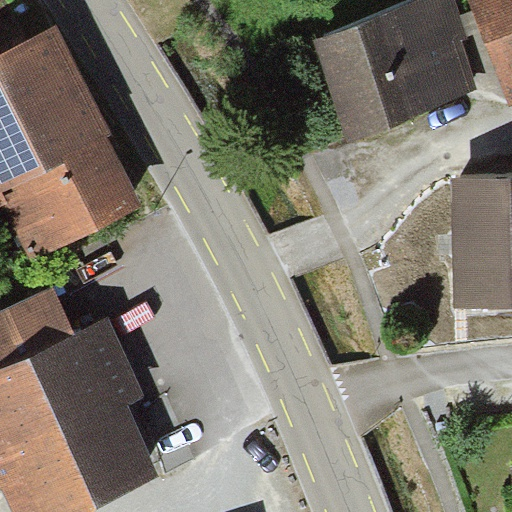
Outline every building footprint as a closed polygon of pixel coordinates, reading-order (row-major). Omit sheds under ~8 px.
[(511,0),(483,0),(468,6),(504,103),(511,99),(511,0)] [(439,4),(315,46),(348,144),(472,103),(439,4)] [(47,46),(0,66),(0,204),(26,265),(125,222),(47,46)] [(511,176),(451,180),(456,306),(511,303),(511,176)] [(0,378),(66,349),(47,308),(0,329),(0,378)] [(0,378),(0,481),(13,511),(61,511),(147,474),(116,405),(126,401),(96,335),(66,349),(0,378)]
